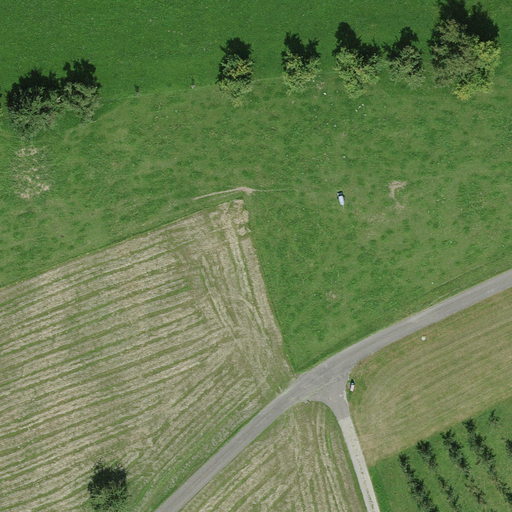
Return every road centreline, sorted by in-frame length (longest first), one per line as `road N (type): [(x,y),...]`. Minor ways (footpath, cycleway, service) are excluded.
road 1 (unclassified): [(511,278),(325,370),(167,511)]
road 2 (track): [(325,370),(369,511)]
